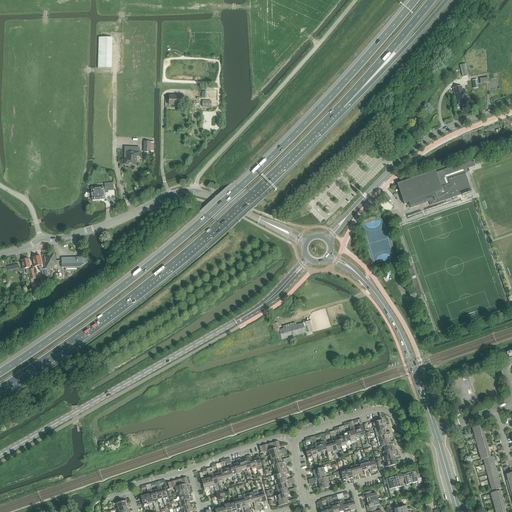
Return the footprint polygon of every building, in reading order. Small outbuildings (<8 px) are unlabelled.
[(100,38),(99,68),(111,68),(112,38),(100,38)] [(466,64),(460,65),(463,77),(468,76),(466,64)] [(453,88),(456,100),(457,105),(469,103),(468,100),(467,93),(466,91),(463,92),(463,91),(462,86),(453,88)] [(180,95),(170,95),(169,105),(174,105),(174,106),(180,106),(180,95)] [(187,117),(198,117),(199,101),(188,101),(187,117)] [(126,158),(125,159),(124,163),(126,165),(130,165),(131,164),(136,164),(137,156),(139,156),(140,152),(129,151),(127,151),(126,155),(127,155),(127,158),(126,158)] [(467,168),(475,165),(473,160),(461,164),(440,171),(436,172),(435,171),(424,174),(401,182),(397,184),(400,192),(404,204),(409,203),(411,208),(429,201),(431,205),(439,202),(440,202),(446,200),(462,194),(463,195),(472,192),(467,177),(465,173),(467,173),(465,169),(467,168)] [(104,200),(105,200),(105,199),(104,188),(103,188),(99,189),(99,190),(92,191),(92,189),(92,190),(92,194),(92,196),(93,200),(93,201),(98,200),(98,201),(98,200),(100,200),(104,200)] [(381,229),(380,229),(380,240),(383,239),(385,248),(385,238),(385,236),(388,236),(383,214),(383,224),(380,225),(381,229)] [(54,266),(57,265),(54,253),(42,256),(45,269),(54,267),(54,266)] [(47,279),(49,279),(47,269),(42,270),(41,265),(42,265),(40,256),(33,258),(35,267),(39,266),(40,271),(42,270),(43,278),(46,278),(47,279)] [(65,267),(65,271),(76,271),(76,268),(80,268),(87,262),(87,257),(79,258),(62,258),(62,267),(65,267)] [(29,273),(33,289),(38,288),(34,269),(31,270),(29,259),(25,259),(23,259),(23,260),(22,260),(24,269),(27,268),(28,273),(29,273)] [(310,321),(305,322),(305,321),(303,322),(303,323),(306,333),(308,332),(312,331),(310,321)] [(292,337),(294,336),(306,333),(303,323),(295,325),(295,323),(283,326),(283,329),(279,330),(277,323),(274,324),(273,324),(275,331),(275,334),(277,333),(279,340),(292,337)] [(376,433),(385,430),(384,427),(386,427),(386,425),(374,428),(376,433)] [(355,438),(356,438),(360,437),(358,428),(355,428),(354,426),(352,427),(355,438)] [(474,434),(484,431),(482,426),(473,428),(474,434)] [(346,443),(351,442),(348,432),(346,433),(345,431),(343,432),(346,443)] [(391,436),(391,434),(379,437),(377,438),(379,443),(381,442),(390,439),(389,437),(391,436)] [(337,448),(342,447),(339,437),(336,438),(336,436),(333,437),(337,448)] [(326,439),(324,439),(327,451),(327,453),(332,452),(330,442),(327,443),(326,439)] [(317,444),(316,441),(314,442),(317,454),(317,453),(322,452),(319,443),(317,444)] [(395,449),(394,446),(396,445),(396,443),(384,446),(384,447),(385,451),(395,449)] [(307,446),(304,447),(308,458),(313,457),(310,448),(307,448),(307,446)] [(280,455),(282,454),(281,452),(270,455),(271,460),(281,458),(280,455)] [(491,457),(490,452),(480,454),(482,460),(484,459),(491,457)] [(386,462),(395,459),(395,456),(399,455),(398,453),(387,456),(385,456),(386,462)] [(252,460),(250,455),(248,456),(251,468),(252,470),(257,468),(254,459),(252,460)] [(485,465),(495,462),(493,456),(491,457),(484,459),(485,465)] [(246,469),(244,459),(241,460),(240,458),(238,459),(242,470),(246,469)] [(371,474),(373,473),(370,462),(369,459),(369,458),(364,459),(364,461),(367,470),(369,470),(371,474)] [(377,470),(375,460),(374,458),(369,459),(370,462),(373,473),(375,473),(374,470),(377,470)] [(287,464),(286,461),(275,465),(276,470),(286,467),(285,464),(287,464)] [(229,464),(232,475),(237,474),(235,464),(232,465),(231,463),(229,464)] [(361,477),(363,476),(360,464),(359,464),(355,466),(357,475),(360,474),(361,477)] [(315,476),(324,473),(327,472),(326,467),(325,467),(323,468),(311,471),(312,473),(314,473),(315,476)] [(222,468),(220,468),(223,480),(228,479),(225,469),(222,470),(222,468)] [(350,469),(346,471),(348,480),(351,479),(352,481),(354,481),(350,469)] [(409,473),(412,483),(418,482),(417,479),(420,478),(417,469),(412,470),(413,472),(409,473)] [(290,473),(289,471),(278,474),(277,474),(273,475),(275,481),(286,477),(286,475),(290,473)] [(405,472),(400,473),(403,483),(405,482),(406,485),(412,483),(409,473),(406,474),(405,472)] [(213,473),(210,473),(214,485),(219,484),(216,474),(213,475),(213,473)] [(325,478),(324,473),(315,476),(315,478),(313,479),(314,481),(325,478)] [(403,486),(403,483),(400,473),(395,475),(395,477),(392,478),(395,488),(403,486)] [(278,485),(290,482),(289,479),(287,480),(286,477),(275,481),(276,485),(278,485)] [(392,478),(388,479),(388,477),(382,478),(385,488),(388,487),(389,490),(395,488),(392,478)] [(201,478),(204,490),(205,492),(210,491),(209,488),(207,479),(204,480),(203,478),(201,478)] [(286,485),(290,484),(290,482),(278,485),(276,485),(278,491),(287,488),(286,485)] [(319,491),(330,487),(332,487),(331,482),(329,482),(319,485),(320,488),(318,488),(319,491)] [(491,485),(493,491),(502,488),(500,483),(491,485)] [(176,492),(178,492),(190,488),(189,486),(187,487),(186,484),(183,485),(180,485),(178,486),(177,486),(177,487),(175,487),(176,492)] [(159,487),(163,498),(163,501),(168,499),(168,497),(165,488),(162,488),(162,486),(159,487)] [(191,491),(190,488),(178,492),(180,496),(189,494),(189,491),(191,491)] [(152,491),(152,489),(150,490),(153,501),(153,503),(158,502),(158,500),(155,490),(152,491)] [(364,499),(366,498),(367,502),(378,499),(376,493),(373,494),(372,491),(363,494),(364,499)] [(491,493),(493,499),(502,496),(501,491),(491,493)] [(253,503),(255,507),(257,506),(254,495),(253,492),(248,494),(251,503),(253,503)] [(264,492),(259,493),(261,503),(264,502),(264,504),(267,503),(264,492)] [(287,496),(291,494),(290,492),(279,495),(275,496),(276,502),(278,501),(288,498),(287,496)] [(146,495),(143,496),(143,494),(140,495),(143,506),(148,505),(146,495)] [(242,508),(244,507),(245,509),(247,509),(244,497),(243,497),(239,499),(242,508)] [(193,501),(193,498),(181,501),(179,502),(181,507),(190,504),(189,502),(193,501)] [(343,498),(341,499),(344,511),(350,511),(351,511),(348,502),(345,503),(343,498)] [(351,501),(348,502),(351,511),(356,510),(353,498),(351,499),(351,501)] [(340,502),(336,503),(338,511),(339,511),(344,511),(341,499),(339,500),(340,502)] [(378,499),(367,502),(368,505),(366,506),(368,511),(377,508),(376,506),(379,505),(378,499)]
